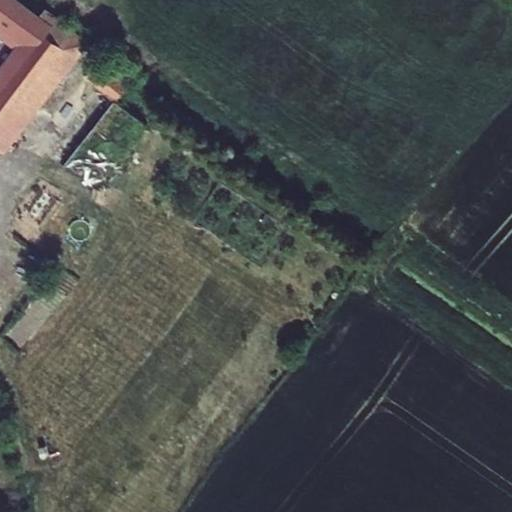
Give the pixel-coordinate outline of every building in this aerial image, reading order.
[(90,44),(28,0),(0,0),(0,26),(12,34),(26,45),(0,79),(0,140),(46,78),(57,86),(90,44)] [(55,0),(54,2),(70,13),(78,0),(55,0)] [(0,26),(0,42),(3,45),(12,34),(0,26)] [(113,59),(108,68),(97,60),(88,73),(121,95),(135,74),(113,59)] [(46,78),(0,140),(0,142),(11,151),(57,86),(46,78)] [(102,186),(148,123),(114,98),(67,161),(102,186)] [(36,286),(49,261),(31,251),(17,276),(36,286)] [(192,364),(161,409),(200,435),(231,390),(192,364)]
